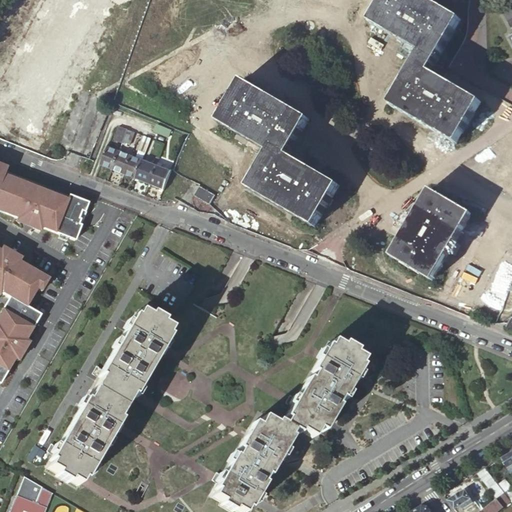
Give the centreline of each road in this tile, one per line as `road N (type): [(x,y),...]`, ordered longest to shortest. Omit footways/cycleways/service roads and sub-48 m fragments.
road 1 (residential): [(0,149),(511,345)]
road 2 (unknown): [(145,264),(44,445)]
road 3 (unknown): [(78,267),(0,411)]
road 4 (unknown): [(335,278),(307,351),(252,373)]
